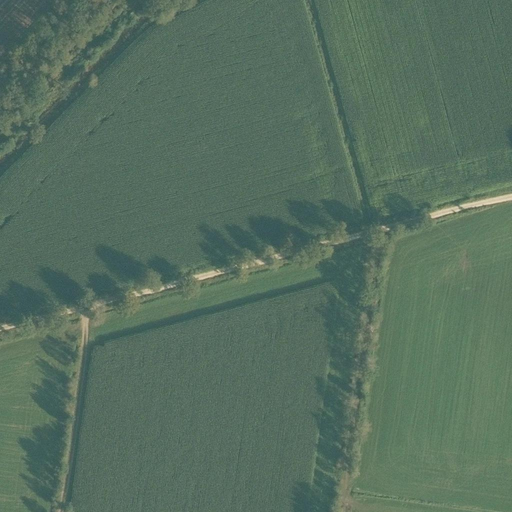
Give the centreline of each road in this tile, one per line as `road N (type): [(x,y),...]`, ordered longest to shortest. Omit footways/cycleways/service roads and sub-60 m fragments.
road 1 (track): [(511,197),(0,331)]
road 2 (track): [(379,231),(344,485)]
road 3 (track): [(63,511),(86,309)]
